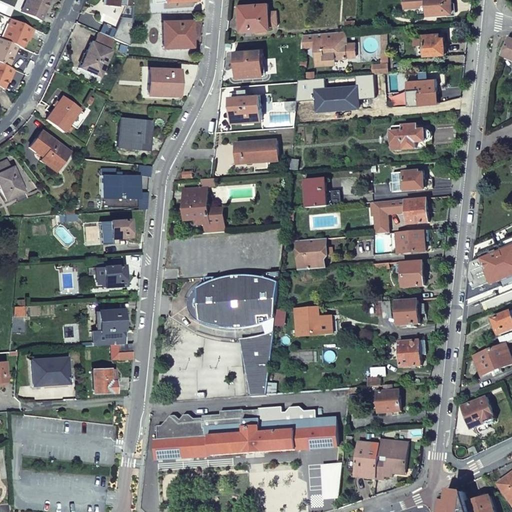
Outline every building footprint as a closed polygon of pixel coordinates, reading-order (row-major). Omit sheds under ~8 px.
[(49,1),(47,0),(25,0),(20,12),(40,21),(49,1)] [(451,0),(404,0),(405,8),(421,7),(420,3),(427,3),(428,14),(452,13),(451,0)] [(270,28),(270,27),(268,12),(268,3),(240,6),(242,30),(270,28)] [(268,12),(270,27),(278,26),(278,11),(268,12)] [(35,30),(11,19),(2,39),(18,46),(22,48),(26,40),(28,36),(32,37),(35,30)] [(354,29),(355,21),(345,21),(346,29),(354,29)] [(174,22),(160,22),(161,47),(190,47),(190,25),(174,25),(174,22)] [(303,37),(302,46),(315,45),(316,66),(331,65),(331,60),(337,60),(348,59),(347,43),(346,31),(303,34),(303,37)] [(107,51),(112,39),(98,33),(94,44),(90,42),(79,68),(98,77),(110,52),(107,51)] [(446,55),(445,43),(441,43),(440,38),(440,34),(424,35),(426,57),(438,57),(441,58),(443,58),(444,57),(445,56),(446,55)] [(18,46),(2,39),(0,38),(0,63),(8,67),(18,46)] [(511,38),(503,56),(511,59),(511,38)] [(357,43),(347,43),(348,59),(358,58),(357,43)] [(237,77),(261,76),(261,67),(264,67),(263,49),(236,51),(237,77)] [(374,63),(374,75),(390,73),(389,58),(382,59),(383,63),(374,63)] [(13,69),(8,67),(0,63),(0,87),(0,88),(4,90),(13,69)] [(178,71),(147,70),(146,95),(177,96),(178,71)] [(437,79),(407,81),(409,106),(439,104),(437,79)] [(263,120),(261,95),(231,97),(231,107),(234,107),(235,122),(263,120)] [(45,120),(63,133),(80,109),(63,97),(45,120)] [(150,121),(119,118),(116,148),(128,149),(129,144),(148,146),(150,121)] [(391,130),(393,149),(401,149),(402,151),(427,149),(427,142),(429,142),(431,141),(432,140),(432,138),(432,133),(430,132),(428,131),(419,131),(419,126),(393,128),(391,130)] [(40,161),(48,166),(53,160),(59,165),(68,153),(41,131),(29,147),(42,157),(40,161)] [(236,144),(237,158),(246,157),(246,164),(279,161),(277,140),(236,144)] [(6,160),(0,162),(0,189),(5,200),(24,192),(13,167),(10,168),(6,160)] [(53,160),(48,166),(55,171),(59,165),(53,160)] [(405,173),(406,192),(427,191),(427,190),(434,189),(432,180),(426,181),(425,174),(421,175),(421,172),(405,173)] [(137,176),(101,175),(101,196),(137,196),(137,176)] [(307,209),(329,207),(327,180),(305,182),(307,209)] [(187,220),(197,220),(201,220),(202,225),(211,224),(208,187),(203,187),(203,188),(185,190),(187,220)] [(428,201),(407,203),(407,208),(409,226),(431,224),(428,201)] [(128,221),(99,223),(100,239),(130,238),(128,221)] [(286,228),(270,229),(270,237),(285,236),(286,228)] [(425,232),(398,234),(400,255),(427,252),(425,232)] [(480,304),(485,315),(511,302),(511,234),(500,241),(495,234),(477,242),(469,307),(480,304)] [(298,243),(300,272),(321,270),(320,257),(324,257),(322,240),(298,243)] [(179,242),(181,259),(185,258),(186,264),(186,267),(200,266),(199,257),(204,257),(203,241),(179,242)] [(280,242),(260,244),(262,260),(266,260),(267,271),(280,269),(278,251),(281,250),(280,242)] [(425,263),(403,265),(404,274),(405,289),(427,287),(425,263)] [(123,266),(94,268),(96,285),(103,285),(104,287),(124,286),(123,266)] [(272,317),(277,316),(277,313),(277,311),(281,273),(261,275),(252,275),(205,279),(206,284),(199,288),(199,292),(201,317),(201,321),(210,325),(218,327),(220,328),(221,328),(231,328),(240,328),(242,327),(247,327),(250,326),(252,326),(254,325),(255,325),(260,323),(262,322),(266,320),(267,320),(271,318),(272,317)] [(420,302),(399,303),(401,327),(411,326),(412,329),(419,328),(418,326),(422,325),(420,302)] [(391,303),(383,303),(383,304),(377,304),(378,317),(385,316),(385,319),(393,318),(391,303)] [(12,307),(10,327),(25,326),(24,307),(12,307)] [(321,318),(320,308),(296,310),(299,338),(334,335),(333,321),(328,322),(328,318),(321,318)] [(91,332),(92,346),(116,344),(124,344),(121,310),(97,311),(98,331),(91,332)] [(500,335),(511,330),(511,311),(494,319),(500,335)] [(286,313),(277,313),(277,316),(275,328),(285,328),(286,313)] [(269,396),(269,395),(270,384),(272,366),(275,329),(272,331),(268,333),(263,336),(256,338),(253,339),(252,339),(251,339),(254,397),(269,396)] [(504,344),(508,342),(511,340),(511,334),(502,338),(504,344)] [(254,397),(251,339),(249,340),(244,340),(254,397)] [(422,342),(400,344),(401,348),(402,369),(413,367),(414,370),(417,370),(417,367),(424,367),(423,356),(422,342)] [(483,375),(511,364),(511,353),(508,342),(504,344),(476,355),(483,375)] [(118,360),(132,359),(132,357),(131,344),(124,344),(116,344),(118,360)] [(66,358),(29,360),(31,385),(67,383),(66,358)] [(109,369),(92,370),(92,394),(115,393),(114,382),(110,382),(109,369)] [(386,376),(386,369),(372,370),(372,377),(386,376)] [(369,380),(369,388),(382,387),(381,379),(369,380)] [(269,395),(276,394),(277,384),(270,384),(269,395)] [(393,386),(385,386),(385,393),(378,393),(380,414),(402,412),(401,391),(394,392),(393,386)] [(489,397),(465,407),(473,428),(488,423),(489,425),(498,422),(497,419),(498,419),(489,397)] [(156,440),(157,459),(340,447),(338,419),(318,420),(317,410),(306,411),(301,407),(291,407),(288,412),(284,413),(283,407),(260,409),(260,410),(244,411),(244,410),(221,412),(222,414),(203,416),(203,418),(195,418),(190,414),(185,415),(181,419),(176,415),(172,416),(163,426),(158,426),(159,439),(157,439),(156,440)] [(410,444),(381,441),(381,446),(378,480),(387,481),(387,476),(395,477),(395,472),(398,473),(398,470),(408,471),(410,444)] [(369,479),(378,480),(381,446),(359,443),(356,474),(369,476),(369,479)] [(511,475),(500,484),(505,490),(505,491),(509,499),(511,499),(511,475)] [(458,506),(459,511),(472,511),(470,503),(466,485),(442,490),(441,510),(458,506)] [(496,511),(492,496),(470,503),(473,511),(496,511)]
